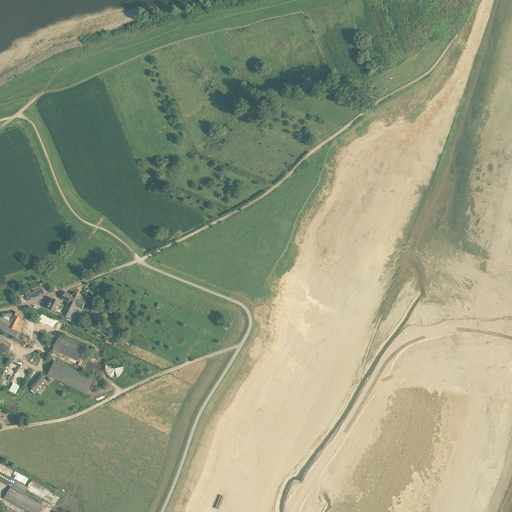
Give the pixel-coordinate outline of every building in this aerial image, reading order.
[(43,290),(29,295),(26,296),(27,302),(31,300),(36,298),(36,299),(45,296),(43,290)] [(76,306),(82,309),(85,302),(79,299),(81,295),(75,292),(72,296),(65,293),(62,299),(69,303),(76,306)] [(52,299),(50,304),(58,308),(62,310),(64,305),(60,303),(61,303),(52,299)] [(69,303),(65,311),(72,314),(76,306),(69,303)] [(76,316),(72,314),(65,311),(64,314),(61,312),(62,310),(58,308),(50,304),(48,308),(47,308),(47,309),(73,321),(76,316)] [(91,311),(98,314),(101,308),(94,304),(91,311)] [(0,318),(0,324),(14,331),(20,319),(14,316),(14,315),(11,313),(10,314),(8,313),(8,314),(3,315),(1,319),(0,318)] [(0,324),(0,330),(15,338),(17,332),(14,331),(0,324)] [(79,362),(81,358),(85,350),(58,337),(53,349),(79,362)] [(94,380),(55,361),(47,376),(87,395),(94,380)] [(123,368),(123,367),(123,366),(122,366),(122,365),(122,364),(121,364),(120,363),(119,362),(118,362),(117,361),(116,361),(115,361),(114,361),(113,361),(112,361),(112,362),(111,362),(110,362),(109,363),(108,364),(107,364),(107,365),(107,366),(106,367),(106,368),(106,369),(106,370),(106,371),(106,372),(106,373),(106,374),(107,375),(108,376),(108,377),(109,377),(110,378),(111,378),(112,379),(113,379),(114,379),(115,379),(116,379),(117,379),(118,378),(119,378),(120,377),(121,377),(121,376),(122,375),(123,374),(123,373),(123,372),(123,371),(124,371),(124,370),(124,369),(123,368)] [(48,381),(41,374),(30,387),(38,393),(48,381)] [(36,511),(41,505),(10,487),(3,499),(24,511),(36,511)]
